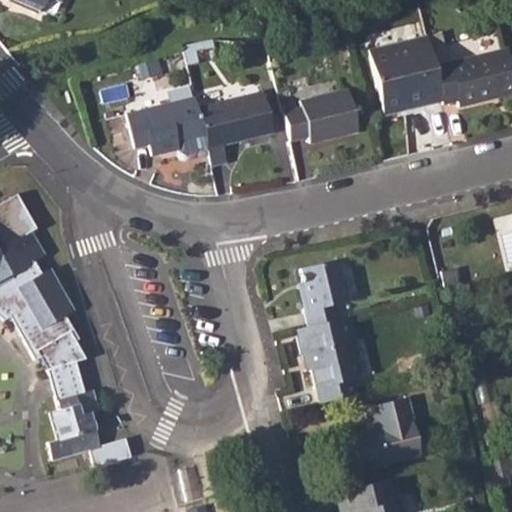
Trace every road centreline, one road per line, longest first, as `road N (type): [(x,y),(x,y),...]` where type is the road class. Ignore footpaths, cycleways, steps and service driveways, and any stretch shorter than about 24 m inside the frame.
road 1 (residential): [(212,224),(277,218),(511,164)]
road 2 (residential): [(212,224),(283,511)]
road 3 (residential): [(0,79),(109,197),(149,216),(212,224)]
